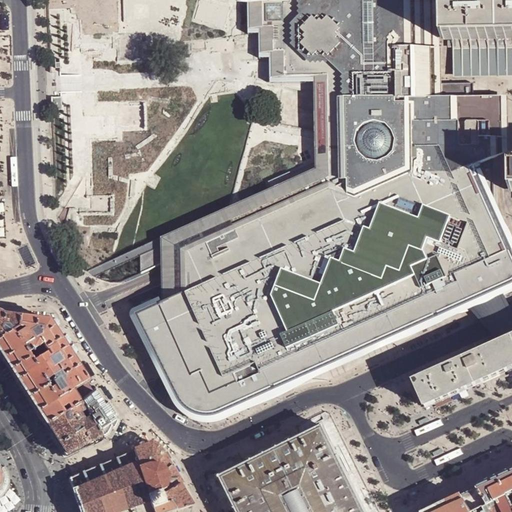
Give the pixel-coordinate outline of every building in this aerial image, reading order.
[(268,20),(268,45),(278,45),(279,70),(335,70),(335,74),(334,124),(334,153),(334,170),(155,249),(156,266),(168,261),(168,273),(169,302),(144,314),(171,368),(175,376),(179,383),(183,392),(188,398),(192,401),(197,403),(203,406),(212,407),(218,405),(223,404),(287,375),(326,358),(364,341),(416,318),(463,297),(486,287),(501,280),(511,275),(511,245),(503,229),(473,162),(489,156),(489,97),(438,98),(437,77),(434,0),(257,0),(257,8),(257,19),(257,20),(268,20)] [(269,75),(335,74),(335,70),(279,70),(278,45),(268,45),(268,20),(257,20),(257,19),(257,8),(257,0),(247,0),(248,25),(258,25),(259,50),(269,50),(269,75)] [(452,14),(511,12),(511,3),(475,5),(453,5),(452,14)] [(453,42),(511,40),(511,12),(452,14),(446,14),(441,14),(442,42),(447,42),(453,42)] [(511,40),(453,42),(454,76),(504,75),(511,75),(511,40)] [(57,97),(52,97),(52,111),(56,110),(63,110),(62,97),(57,97)] [(489,97),(489,156),(504,151),(505,149),(504,97),(489,97)] [(132,251),(87,270),(95,276),(155,249),(334,170),(334,153),(304,166),(282,176),(283,181),(284,183),(232,207),(132,251)] [(0,340),(12,332),(18,329),(19,317),(12,316),(4,315),(0,313),(0,340)] [(0,355),(1,358),(10,372),(30,359),(28,355),(41,346),(44,350),(61,339),(55,329),(50,321),(19,317),(18,329),(22,329),(23,331),(15,336),(12,332),(0,340),(0,355)] [(45,382),(58,374),(61,378),(79,367),(69,351),(61,339),(44,350),(47,354),(33,363),(30,359),(10,372),(18,383),(28,400),(48,387),(45,382)] [(511,340),(506,343),(494,349),(488,352),(467,361),(447,370),(432,377),(419,384),(429,408),(468,390),(505,374),(511,370),(511,340)] [(44,350),(30,359),(33,363),(47,354),(44,350)] [(37,414),(46,427),(63,415),(60,410),(65,407),(68,411),(79,404),(79,403),(72,391),(88,382),(85,377),(79,367),(61,378),(48,387),(28,400),(37,414)] [(61,378),(58,374),(45,382),(48,387),(61,378)] [(95,393),(88,382),(72,391),(79,403),(95,393)] [(89,419),(102,439),(103,439),(106,437),(113,422),(108,414),(99,399),(95,393),(79,403),(79,404),(84,412),(89,419)] [(65,458),(102,439),(89,419),(84,423),(79,416),(84,412),(79,404),(68,411),(63,415),(46,427),(55,442),(65,458)] [(65,407),(60,410),(63,415),(68,411),(65,407)] [(222,477),(219,479),(220,482),(221,482),(235,509),(234,509),(235,511),(236,511),(364,511),(339,460),(338,456),(337,457),(324,431),(325,430),(323,427),(320,428),(320,429),(304,437),(292,443),(291,441),(249,462),(250,464),(242,468),(232,473),(222,478),(222,477)] [(158,456),(162,453),(160,450),(157,446),(151,443),(142,447),(133,451),(139,468),(149,464),(155,464),(157,456),(158,456)] [(88,485),(73,491),(78,506),(80,511),(155,511),(154,508),(163,504),(160,496),(161,496),(160,493),(165,490),(168,481),(176,481),(176,479),(176,478),(169,478),(165,471),(171,467),(170,464),(164,469),(158,465),(160,457),(158,456),(157,456),(155,464),(149,464),(139,468),(133,451),(83,472),(88,485)] [(164,469),(170,464),(164,456),(162,453),(158,456),(160,457),(158,465),(164,469)] [(176,479),(178,478),(173,469),(171,467),(165,471),(169,478),(176,478),(176,479)] [(72,487),(73,491),(88,485),(83,472),(75,476),(69,479),(72,487)] [(496,503),(511,495),(511,472),(498,479),(476,490),(487,508),(496,503)] [(179,480),(178,478),(176,479),(176,481),(168,481),(165,490),(160,493),(161,496),(179,485),(181,484),(179,480)] [(179,510),(192,505),(185,494),(179,485),(161,496),(160,496),(163,504),(169,502),(175,511),(179,510)] [(468,493),(461,497),(470,511),(479,511),(482,511),(487,508),(476,490),(468,493)] [(511,511),(511,495),(496,503),(501,511),(511,511)] [(442,506),(428,511),(470,511),(461,497),(442,506)] [(172,511),(175,511),(169,502),(163,504),(154,508),(155,511),(172,511)] [(501,511),(496,503),(487,508),(482,511),(501,511)]
